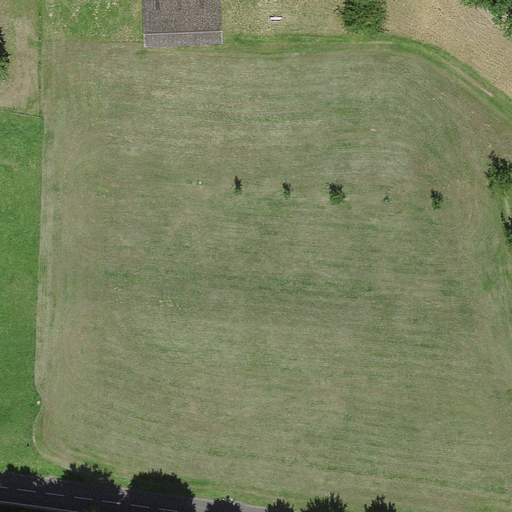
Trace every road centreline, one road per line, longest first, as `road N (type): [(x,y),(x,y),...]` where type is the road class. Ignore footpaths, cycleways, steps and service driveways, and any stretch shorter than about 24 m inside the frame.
road 1 (track): [(511,114),(411,48),(231,44),(231,17)]
road 2 (tertiary): [(179,511),(0,487)]
